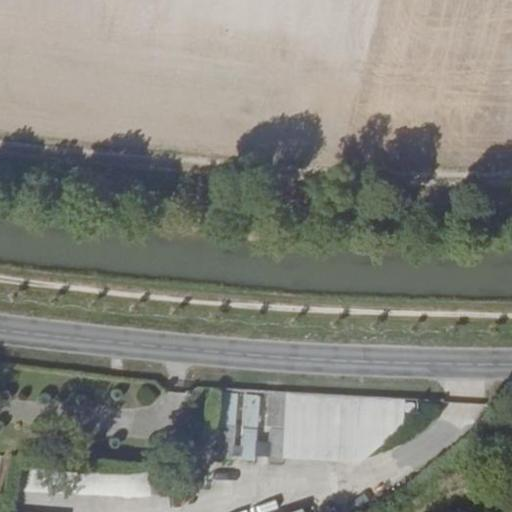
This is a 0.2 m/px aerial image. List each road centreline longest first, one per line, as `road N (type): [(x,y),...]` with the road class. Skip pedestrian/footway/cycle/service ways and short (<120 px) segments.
road 1 (tertiary): [(0,330),(277,360),(511,363)]
road 2 (track): [(0,147),(382,180),(511,178)]
